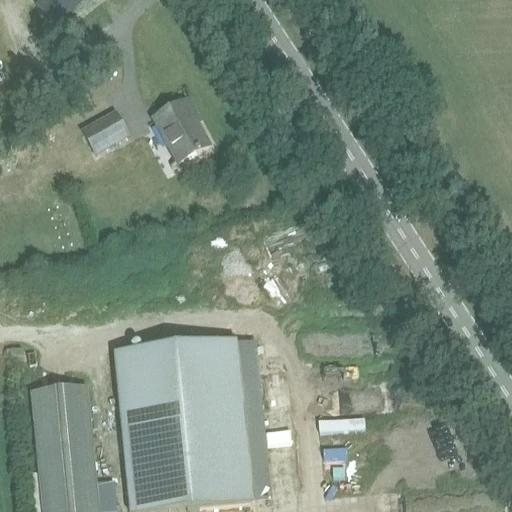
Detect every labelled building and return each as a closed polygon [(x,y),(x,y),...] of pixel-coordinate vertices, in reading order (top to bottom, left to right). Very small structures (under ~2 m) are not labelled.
[(89,0),(46,0),(38,7),(57,28),(89,0)] [(190,122),(196,119),(189,105),(155,124),(178,166),(196,157),(197,158),(209,151),(197,128),(194,129),(190,122)] [(84,137),(96,158),(128,140),(116,119),(84,137)] [(237,347),(117,359),(132,511),(211,511),(253,508),(237,347)] [(99,511),(88,393),(32,399),(42,511),(99,511)]
